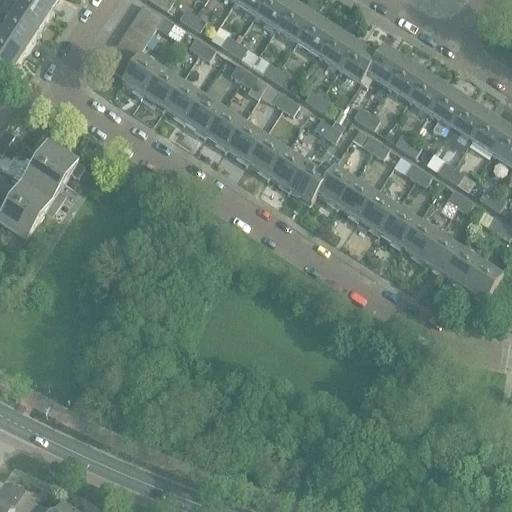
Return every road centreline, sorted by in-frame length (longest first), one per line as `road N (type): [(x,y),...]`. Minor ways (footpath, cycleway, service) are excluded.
road 1 (residential): [(511,359),(415,329),(70,106),(63,73),(111,0)]
road 2 (tertiary): [(215,511),(16,425)]
